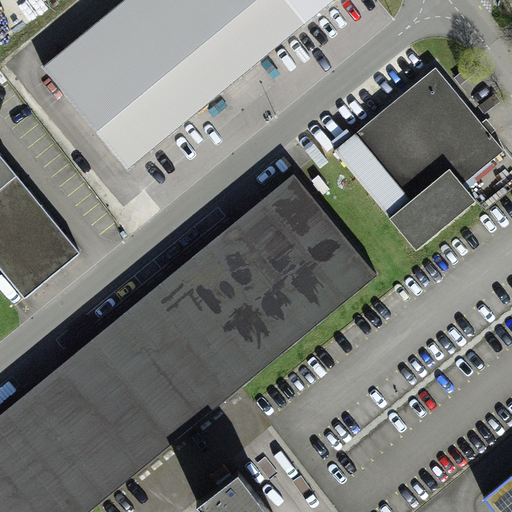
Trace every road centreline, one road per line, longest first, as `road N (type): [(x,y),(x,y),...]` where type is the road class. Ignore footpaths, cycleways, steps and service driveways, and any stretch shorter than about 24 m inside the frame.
road 1 (residential): [(439,0),(0,360)]
road 2 (unknown): [(511,242),(336,380),(314,420)]
